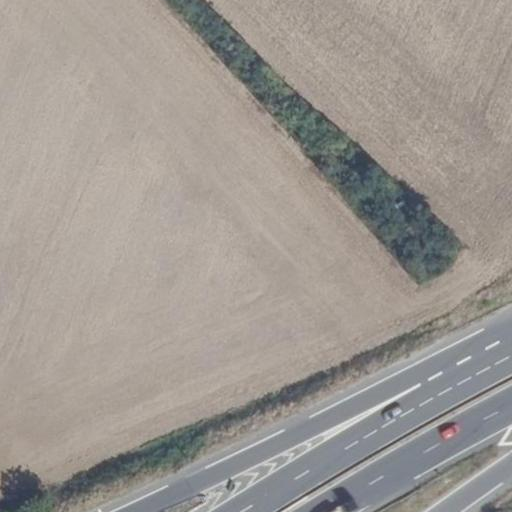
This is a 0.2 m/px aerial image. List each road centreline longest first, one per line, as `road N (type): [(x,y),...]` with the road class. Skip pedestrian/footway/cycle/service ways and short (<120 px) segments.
road 1 (trunk): [(511,332),(125,511)]
road 2 (trunk): [(511,364),(244,511)]
road 3 (trunk): [(332,511),(511,406)]
